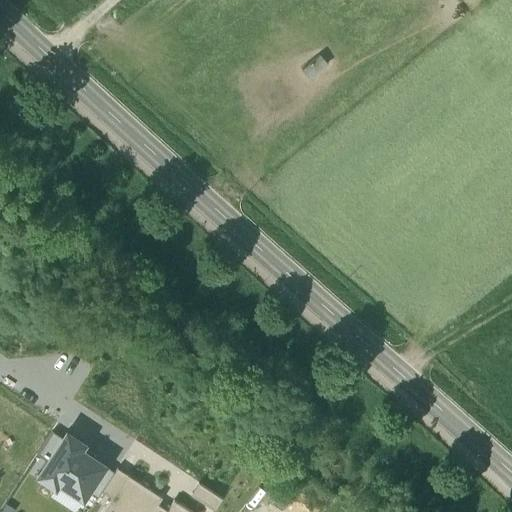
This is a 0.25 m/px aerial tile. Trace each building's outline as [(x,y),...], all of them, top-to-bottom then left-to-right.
[(37,456),(48,463),(63,440),(53,433),(37,456)] [(48,463),(38,478),(55,489),(59,484),(83,500),(87,493),(104,467),(80,451),(84,445),(67,434),(63,440),(48,463)] [(115,473),(104,467),(87,493),(97,500),(115,473)] [(103,494),(113,500),(128,477),(118,470),(103,494)] [(105,511),(153,511),(158,506),(162,498),(128,477),(113,500),(105,511)] [(192,497),(215,511),(223,501),(200,485),(192,497)] [(153,511),(189,511),(175,503),(168,511),(167,511),(158,506),(153,511)]
